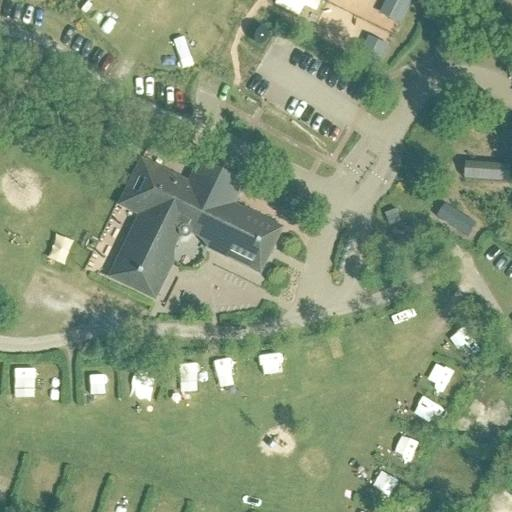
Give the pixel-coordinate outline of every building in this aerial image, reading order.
[(321,1),(318,0),(277,0),(274,7),(297,18),(300,11),(314,17),(321,1)] [(386,0),(378,18),(399,29),(414,0),(386,0)] [(128,31),(134,10),(122,6),(116,27),(128,31)] [(160,24),(149,44),(160,50),(171,30),(160,24)] [(183,61),(200,68),(210,42),(193,35),(183,61)] [(356,64),(377,74),(389,51),(367,40),(356,64)] [(228,59),(222,76),(240,83),(247,65),(228,59)] [(137,220),(106,282),(154,306),(173,265),(173,261),(173,257),(173,253),(174,250),(176,246),(178,243),(180,244),(182,244),(184,244),(185,244),(187,242),(188,241),(189,239),(192,240),(195,242),(198,244),(201,247),(204,250),(206,253),(259,279),(282,232),(234,208),(242,192),(199,171),(191,187),(140,162),(116,210),(137,220)] [(465,167),(464,185),(509,187),(510,169),(465,167)] [(446,208),(437,221),(466,241),(475,228),(446,208)] [(388,230),(401,225),(396,213),(383,218),(388,230)] [(511,236),(509,235),(502,246),(511,251),(511,236)] [(374,440),(370,454),(381,458),(385,444),(374,440)] [(52,478),(44,505),(55,508),(63,482),(52,478)]
